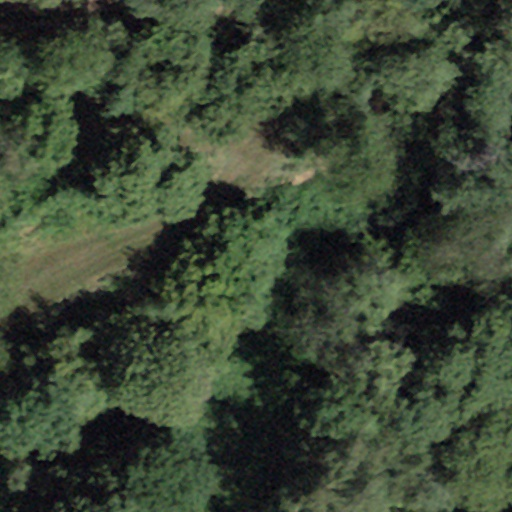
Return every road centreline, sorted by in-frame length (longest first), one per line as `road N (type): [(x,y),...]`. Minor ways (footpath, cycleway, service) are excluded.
road 1 (track): [(0,87),(145,125),(244,124),(263,140),(251,169),(0,314)]
road 2 (track): [(185,0),(0,21)]
